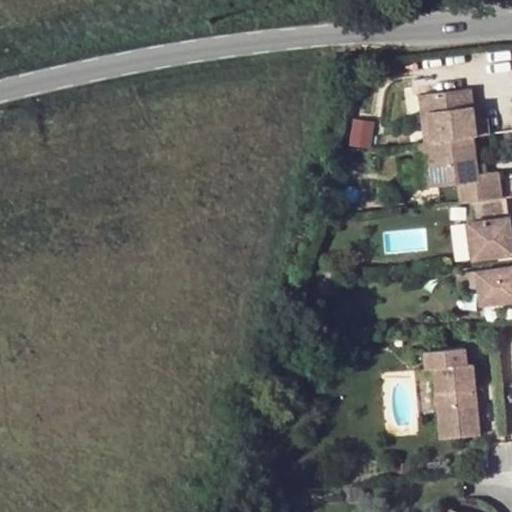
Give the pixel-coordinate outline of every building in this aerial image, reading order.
[(458,187),(461,206),(503,201),(498,174),(485,176),(478,177),(476,166),(473,140),(489,137),(486,120),(481,121),(473,122),(471,107),(469,93),(425,100),(432,144),(425,145),(414,147),(421,191),(458,187)] [(418,101),(425,145),(432,144),(425,100),(418,101)] [(473,122),(481,121),(478,106),(471,107),(473,122)] [(478,177),(485,176),(483,165),(476,166),(478,177)] [(486,224),(508,221),(505,203),(483,206),(486,224)] [(511,234),(509,220),(508,221),(486,224),(466,226),(472,265),(511,260),(511,272),(477,277),(479,294),(482,310),(511,306),(511,234)] [(479,294),(477,277),(459,280),(460,296),(479,294)] [(467,352),(426,357),(428,373),(435,373),(441,444),(482,439),(475,369),(469,369),(467,352)]
